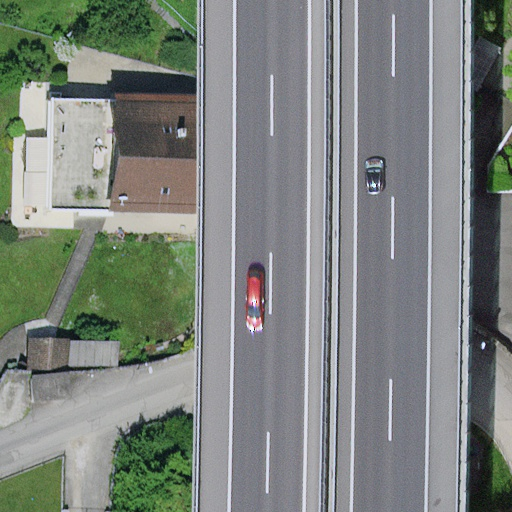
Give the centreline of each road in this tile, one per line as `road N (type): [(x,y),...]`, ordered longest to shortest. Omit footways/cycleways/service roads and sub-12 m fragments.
road 1 (motorway): [(390,511),(396,0)]
road 2 (motorway): [(269,0),(263,511)]
road 3 (residential): [(327,356),(324,0)]
road 4 (residential): [(0,453),(177,389),(327,356)]
road 5 (residential): [(327,356),(434,359),(511,406)]
road 6 (residential): [(326,511),(327,356)]
